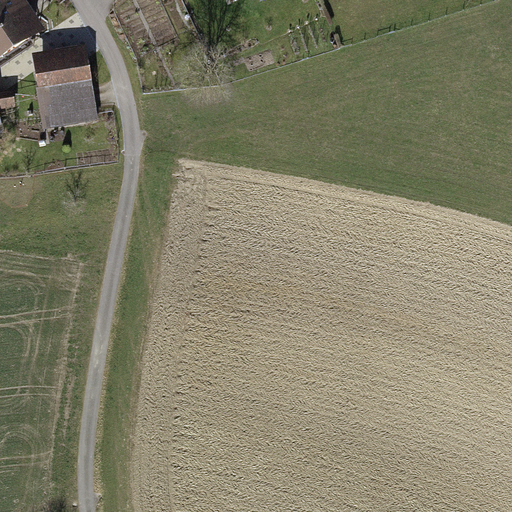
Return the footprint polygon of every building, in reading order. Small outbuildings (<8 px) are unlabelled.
[(0,0),(0,76),(46,43),(25,14),(14,0),(0,0)] [(14,0),(25,14),(43,0),(14,0)] [(223,0),(227,9),(248,0),(223,0)] [(88,56),(36,63),(46,134),(98,127),(88,56)] [(0,97),(0,135),(5,134),(1,115),(16,112),(12,95),(0,97)]
